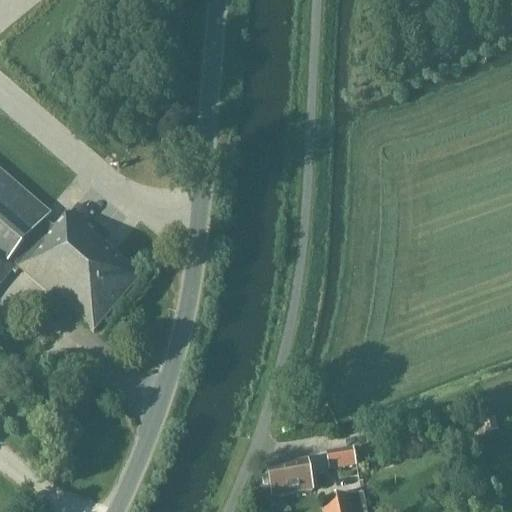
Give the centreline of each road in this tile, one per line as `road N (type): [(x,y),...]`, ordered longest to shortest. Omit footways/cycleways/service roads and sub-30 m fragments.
road 1 (tertiary): [(113,511),(139,456),(187,287),(212,0)]
road 2 (unclassified): [(226,511),(286,341),(318,0)]
